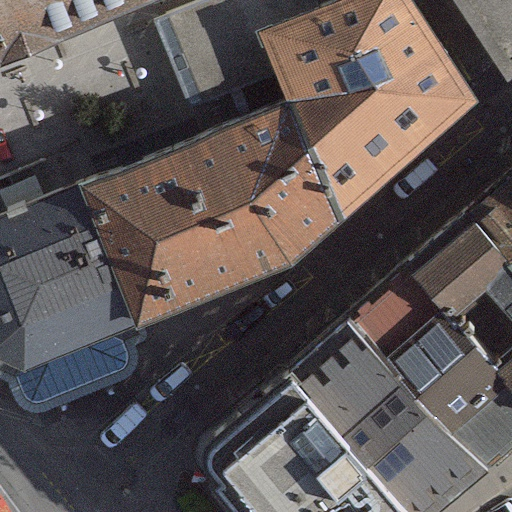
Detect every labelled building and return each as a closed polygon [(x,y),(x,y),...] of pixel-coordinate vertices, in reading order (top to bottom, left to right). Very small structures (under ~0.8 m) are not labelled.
[(0,0),(0,53),(61,30),(134,0),(0,0)] [(134,0),(61,30),(64,40),(150,5),(154,16),(194,0),(134,0)] [(199,129),(89,177),(144,312),(291,252),(473,91),(412,0),(328,0),(262,26),(279,69),(289,96),(199,129)] [(194,0),(154,16),(190,105),(279,69),(262,26),(328,0),(194,0)] [(511,0),(470,0),(510,58),(511,56),(511,0)] [(511,159),(476,195),(511,238),(511,159)] [(89,177),(0,212),(0,351),(17,358),(11,371),(22,396),(25,399),(29,402),(34,403),(39,403),(120,371),(124,368),(128,365),(130,361),(131,356),(131,350),(129,346),(124,333),(117,330),(115,325),(144,312),(89,177)] [(511,238),(476,195),(411,247),(511,363),(511,238)] [(511,363),(411,247),(347,301),(494,452),(511,436),(511,363)] [(347,301),(292,343),(432,504),(494,452),(347,301)] [(292,343),(214,413),(201,426),(196,436),(196,447),(247,511),(422,511),(432,504),(292,343)]
